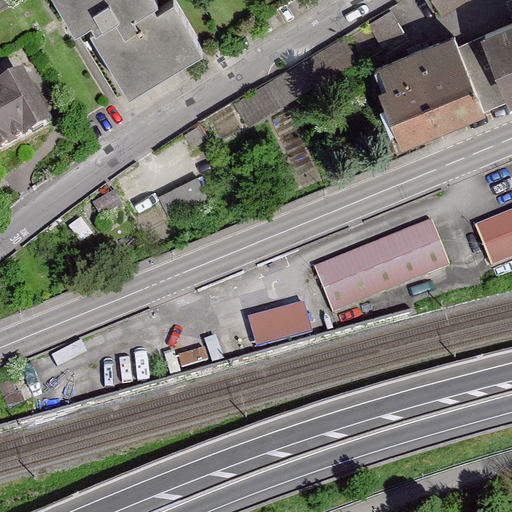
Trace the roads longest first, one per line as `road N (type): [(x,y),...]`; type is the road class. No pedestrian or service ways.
road 1 (primary): [(0,348),(511,138)]
road 2 (residential): [(372,0),(85,184),(0,249)]
road 3 (motorway): [(511,372),(256,446),(95,511)]
road 4 (motorway): [(185,511),(379,441),(511,403)]
road 5 (residential): [(359,511),(511,462)]
